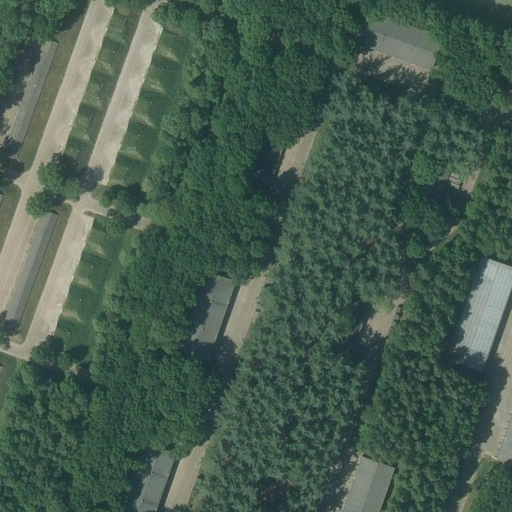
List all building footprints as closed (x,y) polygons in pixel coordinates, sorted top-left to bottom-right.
[(365,9),(354,41),(431,69),(443,37),(365,9)] [(122,33),(127,18),(112,13),(107,27),(122,33)] [(172,51),(177,36),(162,31),(158,45),(172,51)] [(57,43),(46,39),(5,153),(16,157),(57,43)] [(110,66),(115,51),(100,46),(95,60),(110,66)] [(263,50),(259,61),(268,64),(272,53),(263,50)] [(160,84),(165,69),(151,64),(146,78),(160,84)] [(98,99),(103,84),(88,79),(83,93),(98,99)] [(148,117),(154,103),(139,97),(134,111),(148,117)] [(86,132),(91,118),(77,112),(71,127),(86,132)] [(137,150),(142,135),(127,130),(122,144),(137,150)] [(252,180),(268,186),(284,141),(267,136),(252,180)] [(74,165),(79,151),(65,145),(60,160),(74,165)] [(125,183),(130,168),(115,163),(110,177),(125,183)] [(418,195),(438,202),(449,171),(429,164),(418,195)] [(16,329),(57,215),(46,210),(4,325),(16,329)] [(101,248),(107,234),(92,228),(87,243),(101,248)] [(482,370),(511,283),(511,265),(481,255),(445,358),(482,370)] [(90,281),(95,267),(80,261),(75,276),(90,281)] [(203,269),(176,347),(208,358),(235,280),(203,269)] [(78,314),(83,300),(68,294),(63,309),(78,314)] [(352,296),(337,341),(353,347),(369,302),(352,296)] [(66,347),(71,333),(56,327),(51,342),(66,347)] [(511,417),(498,458),(511,463),(511,417)] [(118,511),(154,511),(175,452),(143,441),(118,511)] [(378,511),(394,467),(362,455),(342,511),(378,511)]
